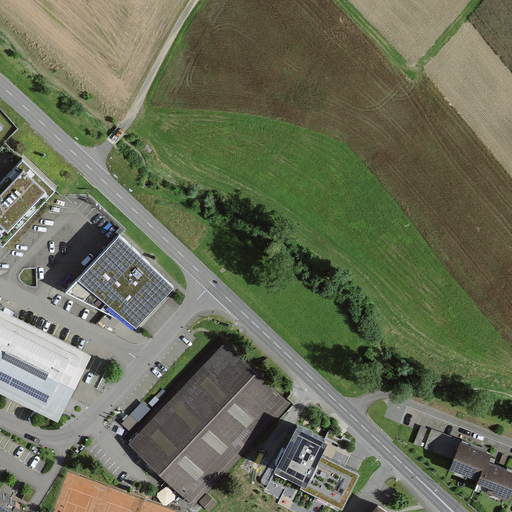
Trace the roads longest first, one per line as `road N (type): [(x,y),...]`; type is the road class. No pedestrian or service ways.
road 1 (secondary): [(451,511),(214,287)]
road 2 (secondary): [(214,287),(0,84)]
road 3 (track): [(196,0),(110,141),(97,177)]
road 4 (residential): [(0,419),(36,438),(66,442),(147,363)]
road 5 (residential): [(0,288),(147,363)]
